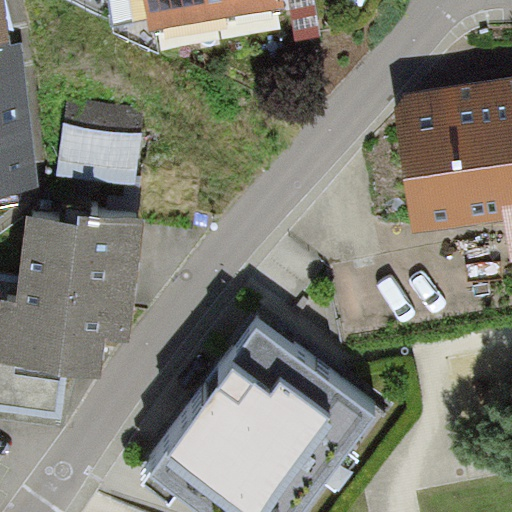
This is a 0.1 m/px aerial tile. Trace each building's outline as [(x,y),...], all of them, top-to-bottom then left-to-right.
[(276,0),(110,0),(122,56),(282,24),(276,0)] [(310,0),(283,0),(287,39),(315,36),(310,0)] [(0,7),(0,208),(28,204),(0,7)] [(511,85),(400,100),(414,207),(507,195),(511,223),(511,222),(511,85)] [(145,118),(64,107),(55,170),(136,182),(145,118)] [(132,227),(28,219),(23,286),(0,284),(0,418),(54,423),(57,382),(90,384),(92,356),(122,358),(132,227)] [(259,304),(146,451),(226,511),(303,511),(388,403),(259,304)]
